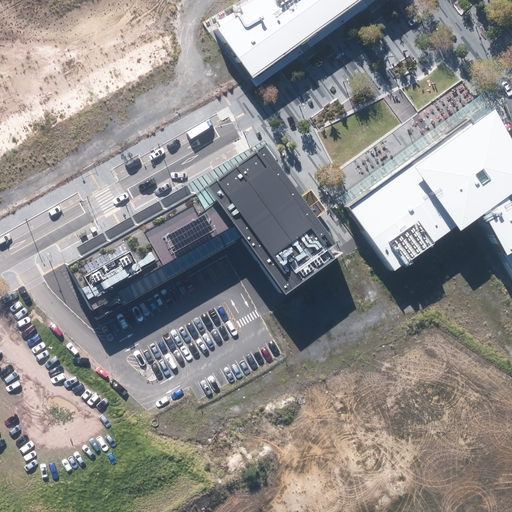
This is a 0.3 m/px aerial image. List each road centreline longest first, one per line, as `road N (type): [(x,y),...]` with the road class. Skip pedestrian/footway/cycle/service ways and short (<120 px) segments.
road 1 (unclassified): [(0,260),(265,111)]
road 2 (residential): [(265,111),(449,9)]
